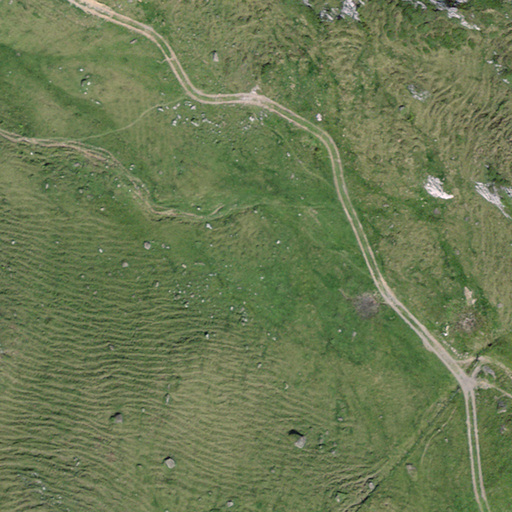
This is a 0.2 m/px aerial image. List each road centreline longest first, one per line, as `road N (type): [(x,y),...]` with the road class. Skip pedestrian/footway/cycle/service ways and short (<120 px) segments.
road 1 (track): [(75,0),(155,34),(197,95),(258,99),(324,132),(379,277)]
road 2 (track): [(379,277),(458,360),(469,401)]
